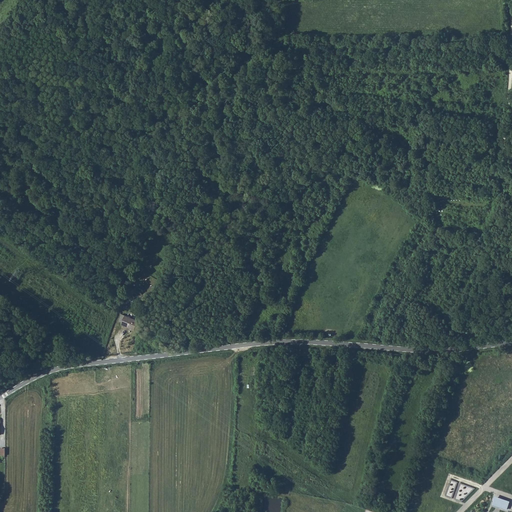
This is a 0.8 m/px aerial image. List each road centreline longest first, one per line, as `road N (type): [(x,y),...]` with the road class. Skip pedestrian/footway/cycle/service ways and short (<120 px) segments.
road 1 (unclassified): [(0,398),(58,368),(199,350),(311,341),(445,350),(511,342)]
road 2 (track): [(511,61),(496,261)]
